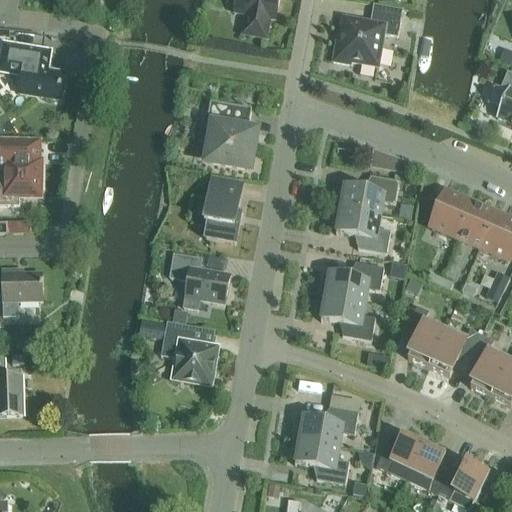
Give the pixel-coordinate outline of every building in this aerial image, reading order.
[(275,22),(279,0),(236,0),(234,15),(250,18),(246,37),(266,41),(270,21),(275,22)] [(370,25),(343,20),(338,47),(335,47),(332,65),(350,68),(350,65),(378,70),(384,37),(398,40),(403,12),(373,7),(370,25)] [(59,103),(64,75),(32,70),(34,58),(11,54),(7,75),(23,77),(19,97),(59,103)] [(511,76),(508,75),(502,89),(508,92),(496,120),(511,126),(511,127),(511,128),(511,76)] [(247,134),(251,112),(210,104),(203,145),(211,147),(208,164),(249,171),(255,135),(247,134)] [(41,163),(39,163),(39,142),(0,141),(0,171),(5,171),(5,181),(0,180),(0,207),(18,208),(18,199),(40,199),(41,163)] [(386,158),(384,173),(399,176),(401,163),(386,158)] [(339,193),(335,211),(380,219),(382,206),(395,208),(399,184),(370,179),(368,192),(346,188),(346,187),(345,187),(343,194),(339,193)] [(237,217),(242,186),(212,181),(204,225),(208,226),(205,242),(236,247),(241,217),(237,217)] [(431,232),(457,243),(472,206),(447,195),(431,232)] [(457,243),(482,254),(497,217),(472,206),(457,243)] [(380,219),(335,211),(332,229),(337,230),(336,237),(337,237),(337,236),(360,240),(358,253),(386,258),(390,234),(377,232),(380,219)] [(511,223),(497,217),(482,254),(507,265),(511,253),(511,223)] [(32,223),(8,224),(9,235),(33,234),(32,223)] [(225,306),(230,280),(200,275),(202,262),(173,257),(169,281),(188,284),(185,299),(184,310),(200,312),(202,302),(225,306)] [(320,298),(364,306),(367,293),(380,295),(384,271),(355,266),(353,279),(330,275),(331,274),(329,274),(328,281),(323,280),(320,298)] [(15,277),(15,273),(2,273),(3,320),(19,320),(19,305),(43,305),(43,290),(44,290),(43,287),(42,276),(15,277)] [(432,274),(428,283),(440,287),(443,279),(432,274)] [(440,287),(451,292),(454,284),(443,279),(440,287)] [(478,290),(466,285),(463,293),(475,297),(478,290)] [(490,289),(486,299),(498,306),(503,296),(490,289)] [(362,319),(364,306),(320,298),(317,316),(322,317),(321,324),(322,324),(322,323),(345,327),(342,340),(371,345),(375,321),(362,319)] [(408,362),(428,371),(445,334),(424,325),(429,315),(417,309),(405,337),(406,338),(408,333),(418,338),(408,362)] [(153,324),(150,340),(162,342),(165,326),(153,324)] [(162,350),(161,359),(177,362),(173,381),(211,388),(217,351),(213,350),(192,346),(195,330),(167,325),(162,350)] [(470,362),(470,363),(482,338),(470,333),(465,343),(445,334),(428,371),(449,380),(460,356),(470,361),(470,362)] [(470,390),(491,400),(509,364),(489,354),(494,344),(482,338),(470,363),(471,363),(472,361),(482,366),(470,390)] [(22,358),(10,358),(10,368),(22,367),(22,358)] [(377,358),(375,371),(388,373),(390,361),(377,358)] [(0,419),(22,419),(21,380),(5,380),(4,362),(0,362),(0,419)] [(511,366),(509,364),(491,400),(511,411),(511,408),(511,366)] [(298,424),(294,442),(338,450),(341,436),(354,439),(358,415),(329,410),(327,423),(305,419),(305,418),(304,417),(302,425),(298,424)] [(392,436),(376,470),(388,476),(407,485),(425,446),(416,442),(416,440),(409,439),(405,437),(401,444),(391,439),(393,436),(392,436)] [(338,450),(294,442),(291,459),(296,460),(295,468),(296,468),(296,466),(319,470),(316,484),(345,489),(349,465),(336,463),(338,450)] [(425,446),(407,485),(426,494),(438,499),(453,469),(442,464),(446,456),(442,454),(436,450),(435,451),(425,446)] [(453,469),(438,499),(462,511),(470,511),(488,477),(484,476),(479,471),(477,472),(467,467),(463,474),(453,469)] [(369,486),(356,484),(354,496),(367,498),(369,486)] [(269,487),(267,497),(277,498),(279,489),(269,487)] [(299,511),(300,505),(288,503),(286,511),(299,511)]
